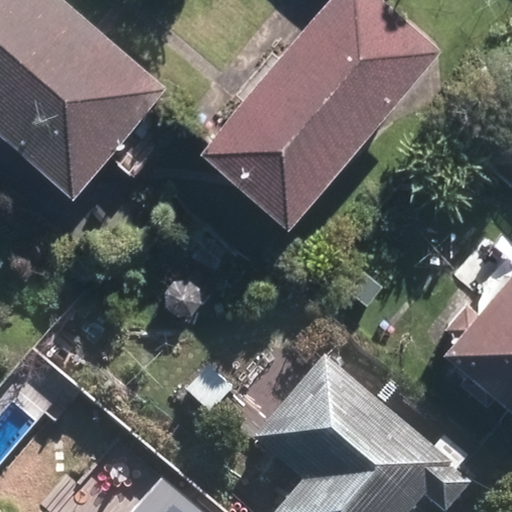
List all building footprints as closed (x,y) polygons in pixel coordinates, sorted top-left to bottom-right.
[(174,84),(75,0),(0,0),(0,122),(82,192),(174,84)] [(329,0),(210,143),(302,219),(456,36),(413,0),(329,0)] [(511,273),(455,340),(511,387),(511,273)] [(282,511),(424,511),(436,498),(451,511),(460,511),(485,483),(333,356),(260,441),(308,482),(282,511)] [(181,511),(170,503),(163,511),(181,511)]
